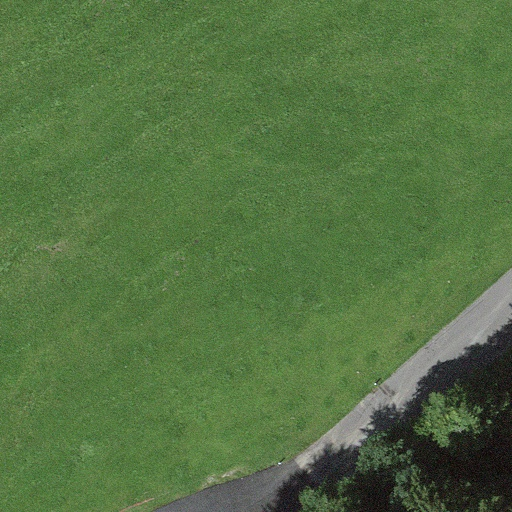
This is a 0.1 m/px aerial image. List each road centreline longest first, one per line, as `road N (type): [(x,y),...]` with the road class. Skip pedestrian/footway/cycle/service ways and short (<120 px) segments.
road 1 (tertiary): [(287,511),(511,301)]
road 2 (track): [(367,435),(203,511)]
